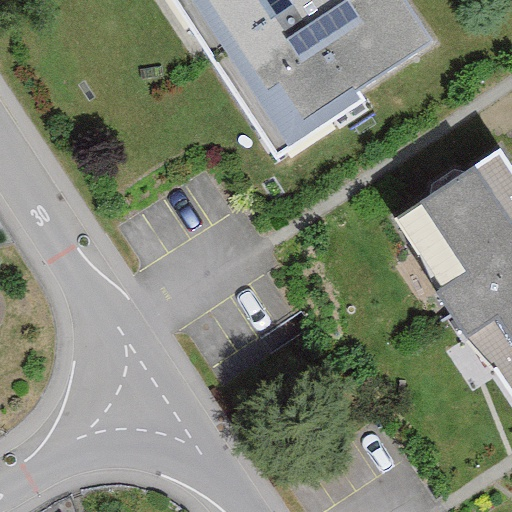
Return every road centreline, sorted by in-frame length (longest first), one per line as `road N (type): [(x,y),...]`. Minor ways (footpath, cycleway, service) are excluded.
road 1 (trunk): [(350,511),(26,0)]
road 2 (residential): [(0,146),(158,395)]
road 3 (residential): [(0,486),(158,395)]
road 4 (residential): [(158,395),(239,511)]
